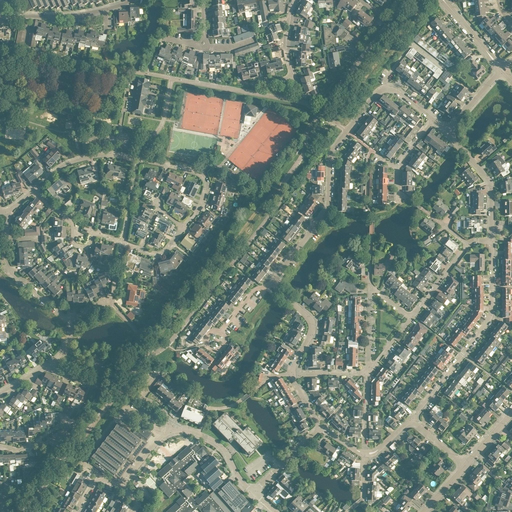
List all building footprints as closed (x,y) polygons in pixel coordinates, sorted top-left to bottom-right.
[(30,3),(31,6),(32,9),(37,6),(38,9),(39,9),(34,0),(28,0),(29,0),(30,3)] [(45,9),(40,0),(34,0),(39,9),(43,6),(45,9)] [(40,0),(45,9),(50,6),(51,9),(46,0),(40,0)] [(46,0),(51,9),(56,6),(57,9),(52,0),(46,0)] [(63,9),(58,0),(52,0),(57,9),(61,6),(62,9),(63,9)] [(65,8),(68,6),(67,4),(70,3),(68,0),(59,0),(58,0),(63,9),(66,9),(65,8)] [(181,5),(181,8),(186,8),(187,8),(187,5),(195,5),(194,0),(185,0),(186,1),(183,1),(183,5),(181,5)] [(243,0),(237,1),(239,13),(245,12),(243,0)] [(243,0),(245,12),(246,17),(252,15),(251,13),(249,1),(244,2),(243,0)] [(275,1),(269,1),(269,9),(276,9),(277,13),(284,12),(282,0),(277,0),(277,2),(275,2),(275,1)] [(302,0),(301,0),(300,2),(303,4),(301,7),(308,11),(312,5),(311,5),(313,1),(310,2),(309,0),(306,0),(305,2),(302,0)] [(342,6),(345,8),(350,1),(348,0),(341,0),(338,7),(341,9),(342,6)] [(350,1),(345,8),(351,12),(357,2),(354,0),(353,3),(350,1)] [(260,11),(261,15),(263,23),(269,21),(265,2),(259,2),(261,10),(260,11)] [(222,5),(210,7),(211,9),(213,9),(214,13),(210,13),(222,11),(221,5),(222,5)] [(127,8),(126,8),(127,12),(127,22),(128,22),(131,22),(131,19),(133,18),(134,19),(135,19),(135,21),(139,21),(138,6),(138,7),(134,7),(134,6),(130,7),(130,9),(127,9),(127,8)] [(301,7),(297,13),(307,19),(308,17),(309,17),(312,15),(310,12),(308,11),(301,7)] [(478,17),(479,21),(485,18),(485,16),(486,16),(485,13),(489,12),(489,10),(476,12),(477,17),(478,17)] [(119,12),(115,12),(116,24),(117,24),(119,24),(127,23),(127,22),(127,12),(125,12),(125,11),(118,11),(119,12)] [(187,14),(184,14),(184,20),(187,20),(195,20),(195,17),(196,17),(196,11),(187,11),(187,14)] [(222,11),(210,13),(211,15),(213,15),(214,19),(210,19),(225,17),(226,17),(225,11),(222,11)] [(361,11),(353,22),(358,26),(361,22),(367,16),(361,11)] [(367,16),(361,22),(367,27),(369,28),(373,23),(371,21),(374,18),(371,16),(369,18),(367,16)] [(225,17),(210,19),(211,21),(213,21),(214,25),(210,25),(224,23),(226,23),(225,17)] [(431,24),(429,26),(432,30),(442,21),(440,20),(439,21),(437,19),(436,19),(434,17),(430,21),(432,23),(431,24)] [(487,19),(485,18),(479,21),(481,24),(484,28),(494,19),(493,18),(490,20),(488,18),(487,19)] [(496,21),(494,19),(484,28),(488,32),(489,31),(489,30),(495,26),(494,26),(493,24),(496,21)] [(195,20),(187,20),(187,29),(196,29),(196,24),(195,24),(195,20)] [(444,23),(442,21),(432,30),(436,34),(444,27),(442,25),(444,23)] [(491,36),(492,34),(504,24),(502,22),(499,24),(499,26),(498,27),(496,24),(494,26),(495,26),(489,30),(489,31),(488,32),(491,36)] [(41,28),(37,28),(37,30),(36,33),(36,35),(35,36),(35,39),(35,40),(41,41),(42,36),(44,24),(41,23),(41,28)] [(224,23),(210,25),(211,28),(213,27),(214,31),(210,31),(210,32),(225,29),(224,23)] [(330,44),(336,43),(335,37),(338,37),(341,33),(345,37),(347,34),(348,34),(339,27),(341,25),(339,23),(337,25),(335,23),(331,23),(332,29),(328,29),(327,24),(323,24),(325,38),(326,38),(326,41),(325,42),(325,45),(330,45),(330,44)] [(271,30),(272,34),(276,33),(282,31),(280,24),(274,26),(274,25),(269,27),(270,29),(270,31),(271,30)] [(507,26),(504,24),(492,34),(493,35),(492,36),(491,37),(493,39),(494,39),(495,38),(496,38),(503,32),(501,30),(502,29),(503,30),(507,26)] [(0,38),(2,39),(2,41),(9,41),(9,33),(8,33),(8,31),(8,30),(8,27),(2,27),(2,29),(0,29),(0,38)] [(297,31),(296,35),(305,36),(306,29),(294,27),(294,31),(297,31)] [(438,35),(440,38),(449,30),(447,28),(446,29),(444,27),(436,34),(435,35),(436,37),(438,35)] [(53,43),(53,41),(55,28),(53,28),(52,32),(48,32),(47,38),(47,39),(50,40),(50,44),(52,45),(53,43)] [(225,29),(210,32),(211,34),(213,33),(214,37),(222,36),(222,37),(228,37),(227,32),(226,32),(225,29)] [(61,42),(67,43),(69,30),(67,30),(66,35),(62,34),(61,42)] [(67,43),(66,47),(72,48),(73,42),(74,36),(70,36),(71,31),(69,30),(67,43)] [(74,36),(73,42),(79,43),(81,31),(79,30),(79,31),(78,31),(77,32),(77,33),(78,34),(78,35),(74,34),(74,36)] [(85,46),(90,47),(93,31),(91,30),(90,35),(87,35),(84,46),(85,46)] [(440,38),(439,38),(442,42),(451,35),(449,33),(451,31),(449,30),(440,38)] [(83,31),(81,31),(79,43),(78,48),(80,48),(81,47),(84,48),(85,46),(84,46),(87,35),(86,35),(86,36),(83,36),(83,31)] [(96,31),(93,31),(90,47),(98,48),(99,47),(101,47),(102,42),(102,41),(98,40),(98,39),(98,40),(99,38),(98,38),(98,37),(95,36),(96,31)] [(496,38),(499,42),(509,34),(507,32),(504,35),(503,32),(496,38)] [(266,36),(268,40),(267,40),(268,41),(269,44),(273,42),(273,41),(278,39),(276,33),(272,34),(266,36)] [(503,46),(504,45),(509,40),(507,38),(510,35),(509,34),(499,42),(503,46)] [(296,35),(295,42),(306,44),(307,41),(308,42),(309,37),(305,36),(296,35)] [(453,37),(451,35),(442,42),(446,46),(448,45),(448,44),(448,45),(450,43),(456,38),(454,36),(453,37)] [(421,39),(417,36),(413,40),(418,44),(421,39)] [(456,38),(450,43),(453,47),(461,41),(460,39),(461,38),(458,36),(456,38)] [(418,44),(422,47),(426,42),(423,40),(424,39),(423,37),(421,39),(418,44)] [(462,42),(461,41),(453,47),(457,51),(463,46),(465,44),(463,41),(462,42)] [(426,42),(422,47),(426,51),(430,46),(426,42)] [(158,51),(155,56),(158,57),(157,59),(163,62),(164,60),(169,46),(167,45),(165,50),(162,48),(161,52),(158,51)] [(169,46),(164,60),(169,63),(170,61),(170,60),(174,51),(173,53),(170,51),(172,47),(169,46)] [(434,49),(430,46),(426,51),(431,54),(434,49)] [(463,46),(457,51),(460,55),(468,49),(467,47),(465,48),(463,46)] [(170,60),(170,61),(175,63),(176,60),(181,48),(179,48),(177,52),(174,51),(170,60)] [(182,63),(186,53),(185,55),(182,54),(183,49),(181,48),(176,60),(182,63)] [(408,52),(406,55),(411,60),(414,57),(417,52),(413,48),(412,50),(409,53),(408,52)] [(439,53),(434,49),(431,54),(435,57),(439,53)] [(464,60),(472,52),(470,50),(469,50),(468,49),(460,55),(464,60)] [(182,63),(181,64),(187,66),(188,63),(193,51),(191,50),(189,55),(186,53),(182,63)] [(193,67),(197,69),(198,62),(196,61),(197,58),(194,56),(195,52),(193,51),(188,63),(194,65),(193,67)] [(337,61),(336,53),(331,54),(328,55),(330,68),(340,66),(339,61),(337,61)] [(439,53),(435,57),(439,61),(443,56),(439,53)] [(209,69),(209,55),(203,55),(203,64),(201,64),(201,70),(206,70),(206,65),(208,65),(208,66),(209,66),(209,69)] [(236,68),(235,62),(233,62),(233,55),(227,55),(227,68),(227,64),(231,64),(231,68),(236,68)] [(426,59),(422,55),(418,60),(422,63),(426,59)] [(447,59),(443,56),(439,61),(443,64),(447,59)] [(276,63),(274,64),(276,72),(280,72),(280,71),(283,70),(281,58),(276,59),(276,63)] [(447,59),(443,64),(448,68),(452,63),(447,59)] [(269,61),(264,62),(265,67),(266,66),(267,73),(271,72),(271,73),(276,72),(274,64),(269,65),(269,61)] [(399,64),(400,64),(396,70),(398,72),(397,74),(399,75),(405,67),(407,65),(402,61),(399,64)] [(477,64),(474,61),(469,66),(473,71),(472,72),(478,79),(486,72),(480,65),(478,67),(476,65),(477,64)] [(252,67),(248,68),(250,79),(257,77),(256,71),(259,71),(259,68),(257,62),(251,64),(252,67)] [(242,74),(243,80),(250,79),(248,68),(244,68),(243,65),(237,67),(239,75),(242,74)] [(431,70),(435,73),(439,69),(434,65),(431,70)] [(409,71),(405,67),(399,75),(401,77),(403,79),(409,71)] [(409,71),(403,79),(405,80),(404,83),(406,84),(412,76),(415,72),(411,69),(409,71)] [(439,69),(435,73),(439,77),(443,72),(439,69)] [(446,70),(440,77),(445,81),(448,83),(448,84),(451,80),(450,79),(452,75),(446,70)] [(301,80),(303,86),(311,84),(310,80),(314,78),(311,71),(305,74),(307,78),(301,80)] [(409,86),(410,87),(417,79),(412,76),(406,84),(405,84),(408,86),(409,86)] [(137,86),(148,88),(149,87),(150,85),(149,84),(149,83),(148,83),(148,81),(139,79),(137,86)] [(414,91),(421,82),(417,79),(410,87),(412,88),(411,89),(414,91)] [(425,86),(421,82),(414,91),(416,93),(417,92),(419,94),(425,86)] [(422,93),(424,95),(431,87),(427,83),(425,86),(419,94),(421,95),(422,93)] [(313,95),(319,93),(316,86),(313,87),(311,84),(303,86),(306,93),(311,91),(313,95)] [(457,90),(465,96),(465,95),(466,96),(467,96),(469,94),(469,92),(468,92),(466,89),(465,90),(465,88),(464,88),(459,84),(457,86),(459,87),(457,90)] [(130,89),(131,89),(134,90),(133,95),(132,97),(133,98),(134,98),(135,98),(133,112),(141,114),(143,107),(143,106),(145,106),(146,97),(144,97),(146,88),(148,89),(148,88),(137,86),(137,87),(131,85),(131,89),(130,89)] [(432,88),(426,96),(430,100),(433,97),(432,97),(434,96),(436,98),(442,90),(438,88),(437,88),(435,91),(432,88)] [(450,92),(448,95),(455,100),(457,98),(458,98),(458,99),(461,101),(462,101),(463,101),(465,99),(465,98),(464,97),(465,96),(457,90),(454,93),(453,91),(451,93),(450,92)] [(448,102),(446,104),(453,110),(457,106),(454,104),(454,102),(455,100),(448,95),(446,97),(447,98),(446,100),(448,102)] [(383,106),(388,99),(384,96),(378,103),(383,106)] [(383,106),(387,109),(392,102),(388,99),(383,106)] [(391,113),(397,106),(392,102),(387,109),(391,113)] [(265,107),(262,106),(251,104),(250,107),(248,107),(247,115),(254,116),(255,112),(260,113),(265,107)] [(450,115),(453,110),(446,104),(443,107),(442,105),(440,107),(439,106),(437,109),(444,114),(445,112),(447,112),(447,113),(450,115)] [(391,113),(389,115),(394,118),(395,116),(398,113),(397,113),(401,109),(397,106),(391,113)] [(400,119),(407,110),(403,106),(401,109),(397,113),(398,113),(395,116),(396,116),(400,119)] [(404,122),(411,113),(407,110),(400,119),(404,122)] [(408,126),(410,123),(416,116),(411,113),(404,122),(408,126)] [(378,122),(371,116),(367,121),(374,126),(378,122)] [(415,127),(418,122),(420,120),(416,116),(410,123),(415,127)] [(374,126),(367,121),(364,125),(373,132),(376,128),(374,126)] [(418,122),(415,127),(413,129),(418,133),(423,126),(418,122)] [(373,132),(364,125),(360,129),(369,136),(373,132)] [(369,136),(360,129),(357,134),(364,139),(363,140),(365,142),(369,136)] [(425,140),(429,143),(435,136),(433,135),(435,131),(433,129),(430,133),(425,140)] [(435,136),(429,143),(433,147),(439,140),(442,136),(439,134),(436,138),(435,136)] [(393,141),(400,147),(404,142),(397,137),(393,141)] [(400,147),(393,141),(390,139),(387,143),(390,146),(397,151),(400,147)] [(439,140),(433,147),(438,150),(436,152),(443,143),(439,140)] [(48,142),(46,144),(54,149),(55,146),(57,144),(52,141),(48,142)] [(357,151),(361,147),(353,141),(350,146),(357,151)] [(436,152),(440,155),(444,151),(446,152),(450,148),(443,143),(436,152)] [(487,143),(478,150),(483,156),(487,153),(488,155),(496,149),(493,145),(490,147),(487,143)] [(359,153),(357,151),(350,146),(348,148),(350,149),(348,152),(355,158),(359,153)] [(393,155),(397,151),(390,146),(387,150),(393,155)] [(50,148),(46,153),(48,155),(55,161),(60,156),(58,154),(53,149),(50,148)] [(384,148),(380,153),(382,155),(383,154),(390,160),(393,155),(387,150),(384,148)] [(39,156),(33,149),(30,151),(36,158),(39,156)] [(428,158),(419,151),(416,155),(423,161),(425,163),(428,158)] [(355,158),(348,152),(344,157),(346,158),(344,162),(350,164),(351,162),(355,158)] [(46,153),(40,158),(50,167),(51,166),(52,165),(55,161),(48,155),(46,153)] [(423,161),(416,155),(414,154),(411,156),(412,157),(411,159),(412,160),(413,160),(420,165),(423,161)] [(494,163),(490,165),(493,171),(505,164),(506,163),(501,158),(500,158),(499,156),(498,155),(492,159),(494,163)] [(34,162),(28,167),(31,171),(37,178),(43,173),(39,169),(42,166),(36,159),(33,162),(34,162)] [(413,160),(412,160),(409,164),(416,170),(418,168),(421,170),(424,172),(426,170),(423,168),(419,166),(420,165),(413,160)] [(341,166),(341,172),(350,172),(352,172),(352,167),(350,166),(349,166),(350,164),(344,162),(343,166),(341,166)] [(508,169),(505,164),(493,171),(497,176),(501,174),(503,177),(510,173),(508,170),(508,169)] [(108,168),(106,178),(110,179),(110,176),(113,176),(124,178),(125,169),(120,168),(120,167),(108,165),(108,168)] [(325,177),(325,172),(325,166),(318,166),(317,181),(310,181),(317,187),(318,182),(324,182),(324,177),(325,177)] [(411,171),(406,167),(403,170),(403,173),(402,173),(402,179),(412,180),(412,173),(411,173),(411,171)] [(82,170),(77,172),(81,184),(88,182),(88,181),(91,181),(91,182),(98,180),(96,172),(92,173),(91,169),(82,171),(82,170)] [(146,174),(144,177),(144,178),(149,180),(152,182),(152,181),(154,178),(155,176),(157,172),(150,169),(147,174),(146,174)] [(466,180),(473,174),(468,169),(460,175),(463,178),(464,177),(466,180)] [(164,179),(167,172),(163,170),(160,176),(158,179),(161,181),(162,178),(164,179)] [(21,172),(18,174),(23,182),(27,179),(31,183),(37,178),(31,171),(25,176),(21,172)] [(175,193),(178,194),(180,191),(181,188),(178,187),(182,179),(170,173),(166,182),(173,185),(171,188),(177,190),(175,193)] [(478,180),(473,174),(466,180),(469,183),(468,184),(470,186),(468,188),(469,192),(471,191),(473,190),(475,190),(474,186),(473,184),(478,180)] [(53,198),(54,197),(55,196),(57,195),(57,194),(56,193),(56,194),(55,193),(61,188),(65,193),(67,191),(68,192),(69,190),(70,189),(61,177),(46,190),(53,198)] [(412,186),(412,180),(402,179),(402,186),(406,186),(406,191),(411,191),(411,186),(412,186)] [(159,185),(152,181),(152,182),(149,180),(148,184),(146,183),(143,189),(145,190),(141,197),(151,201),(152,197),(147,195),(149,192),(154,194),(156,190),(155,190),(156,188),(158,189),(159,185)] [(511,182),(511,180),(504,181),(504,183),(500,183),(500,189),(501,189),(502,194),(511,193),(510,185),(511,184),(511,182)] [(19,183),(10,186),(13,194),(18,192),(19,192),(21,191),(19,183)] [(180,191),(178,194),(184,197),(185,197),(186,194),(193,198),(195,195),(194,194),(195,192),(196,192),(199,186),(191,183),(188,190),(182,187),(181,188),(180,191)] [(213,195),(223,198),(225,198),(227,192),(226,192),(227,186),(217,183),(214,192),(218,193),(217,196),(213,195)] [(2,189),(1,190),(2,193),(3,192),(3,194),(3,196),(4,196),(4,197),(13,195),(13,194),(10,186),(10,184),(4,185),(5,187),(2,188),(2,189)] [(323,195),(324,187),(317,187),(312,186),(312,194),(310,194),(310,195),(317,201),(319,197),(318,197),(318,195),(323,195)] [(470,198),(469,200),(469,203),(473,202),(474,202),(483,202),(483,195),(480,195),(480,191),(473,191),(473,190),(471,191),(471,198),(470,198)] [(171,205),(175,207),(178,202),(180,197),(171,193),(167,201),(172,204),(171,205)] [(212,201),(211,205),(213,206),(212,209),(221,212),(221,214),(225,216),(227,209),(223,208),(223,206),(222,206),(221,205),(223,198),(213,195),(214,196),(213,201),(212,201)] [(314,204),(317,201),(310,195),(307,198),(310,201),(306,206),(314,212),(319,207),(314,204)] [(187,202),(189,199),(185,197),(184,197),(181,203),(178,202),(175,207),(174,209),(184,214),(187,207),(190,208),(192,204),(187,202)] [(31,203),(39,210),(43,205),(36,199),(32,204),(31,203)] [(66,203),(64,205),(68,209),(70,211),(73,204),(70,200),(66,203)] [(80,205),(78,212),(84,214),(83,216),(88,218),(90,213),(92,214),(91,215),(95,216),(96,210),(93,209),(95,205),(82,200),(80,205)] [(439,214),(442,217),(448,209),(438,201),(433,208),(439,213),(439,214)] [(26,203),(24,206),(34,214),(36,215),(38,213),(36,211),(38,209),(39,210),(31,203),(29,202),(27,204),(26,203)] [(471,215),(479,215),(479,210),(483,210),(483,202),(474,202),(473,202),(469,203),(469,207),(470,208),(471,208),(471,215)] [(143,208),(137,219),(146,224),(146,223),(149,218),(155,221),(158,214),(157,214),(154,213),(153,214),(151,213),(152,212),(147,210),(149,206),(144,203),(142,207),(143,208)] [(23,208),(20,210),(30,218),(34,214),(24,206),(25,206),(23,208)] [(296,212),(297,213),(303,218),(306,215),(310,218),(314,212),(306,206),(302,211),(299,209),(296,212)] [(450,213),(454,215),(459,209),(455,206),(450,213)] [(19,217),(27,224),(31,219),(20,210),(20,211),(22,212),(20,214),(20,213),(17,216),(19,217)] [(201,218),(198,222),(199,223),(199,222),(206,228),(207,228),(210,224),(209,224),(211,221),(212,222),(215,224),(218,220),(216,218),(217,216),(209,211),(207,214),(206,213),(203,216),(204,217),(202,219),(201,218)] [(118,214),(104,212),(101,223),(110,224),(109,227),(108,229),(113,230),(115,230),(116,228),(117,225),(116,225),(116,223),(114,222),(114,220),(114,219),(117,219),(118,214)] [(298,217),(296,219),(301,224),(303,221),(306,223),(308,221),(303,218),(297,213),(295,215),(298,217)] [(166,227),(164,232),(168,234),(170,230),(172,231),(174,226),(170,224),(170,223),(166,221),(164,221),(165,219),(160,216),(161,215),(158,214),(155,221),(166,227)] [(27,224),(19,217),(17,216),(15,219),(16,221),(15,222),(22,228),(26,223),(27,224)] [(155,228),(146,223),(146,224),(137,219),(133,217),(132,221),(140,225),(135,235),(144,239),(148,231),(152,233),(155,228)] [(58,219),(52,218),(52,221),(54,222),(53,227),(62,228),(62,227),(62,222),(58,222),(58,219)] [(477,220),(477,219),(472,218),(472,220),(467,220),(467,228),(472,228),(472,234),(475,234),(476,234),(476,233),(477,233),(477,232),(482,232),(482,227),(480,227),(480,224),(483,224),(483,220),(477,220)] [(299,226),(301,224),(296,219),(294,222),(292,220),(290,222),(290,223),(300,231),(302,228),(299,226)] [(426,219),(421,225),(427,230),(426,231),(431,235),(434,231),(432,230),(436,225),(432,222),(431,223),(426,219)] [(189,232),(189,233),(201,242),(199,240),(204,235),(206,236),(210,231),(199,222),(199,223),(197,226),(196,228),(194,226),(191,230),(189,232)] [(299,232),(300,231),(290,223),(287,226),(288,226),(287,227),(297,235),(298,235),(299,233),(299,232)] [(287,226),(285,225),(284,227),(285,228),(282,231),(293,239),(295,238),(297,236),(297,235),(287,227),(288,226),(287,226)] [(150,242),(154,244),(154,245),(154,246),(159,248),(160,244),(161,245),(163,241),(164,242),(166,237),(163,236),(165,233),(168,234),(164,232),(157,229),(155,232),(159,234),(157,240),(152,238),(150,242)] [(281,239),(282,238),(288,243),(290,240),(291,241),(293,239),(282,231),(278,237),(281,239)] [(63,239),(65,239),(65,233),(57,233),(54,232),(55,241),(57,241),(63,240),(63,239)] [(180,243),(181,244),(192,253),(196,248),(194,247),(196,244),(197,243),(199,244),(201,242),(189,233),(189,232),(187,235),(188,236),(186,239),(185,238),(180,243)] [(449,238),(444,244),(443,245),(445,247),(453,253),(459,246),(449,238)] [(57,241),(57,244),(57,246),(51,250),(52,252),(54,251),(56,253),(54,254),(68,246),(63,248),(62,246),(65,245),(63,242),(63,240),(57,241)] [(282,250),(285,246),(278,240),(275,245),(282,250)] [(17,252),(16,252),(17,255),(32,254),(27,254),(27,251),(32,250),(31,248),(28,248),(26,248),(22,249),(22,243),(17,243),(18,249),(19,249),(19,252),(17,252)] [(90,255),(91,258),(93,259),(94,257),(99,258),(101,249),(98,248),(99,246),(96,245),(95,248),(94,253),(91,252),(90,255)] [(282,250),(275,245),(271,249),(278,255),(282,250)] [(69,248),(68,246),(54,254),(56,256),(59,255),(60,257),(72,249),(68,252),(67,250),(69,248)] [(453,253),(445,247),(437,256),(443,261),(445,258),(448,260),(453,253)] [(72,249),(60,257),(61,260),(64,258),(65,260),(67,259),(70,264),(73,259),(72,256),(73,256),(71,253),(74,252),(72,249)] [(265,250),(264,251),(266,253),(267,254),(275,259),(275,258),(278,255),(271,249),(270,251),(266,249),(265,250)] [(173,253),(168,259),(175,269),(178,266),(177,265),(179,262),(180,263),(181,261),(182,260),(185,262),(187,259),(177,251),(178,252),(176,255),(173,253)] [(139,269),(141,258),(140,259),(135,257),(136,256),(129,253),(126,261),(127,261),(125,268),(138,273),(139,269)] [(389,254),(385,263),(390,265),(394,256),(393,256),(394,255),(390,253),(389,255),(389,254)] [(73,259),(70,264),(75,265),(74,268),(77,268),(78,266),(80,266),(79,270),(83,255),(82,258),(80,257),(81,254),(78,254),(76,259),(73,259)] [(271,264),(275,259),(267,254),(264,258),(271,264)] [(358,275),(365,275),(365,268),(361,265),(363,263),(351,254),(347,260),(345,258),(341,263),(348,269),(352,264),(357,267),(356,268),(358,270),(358,275)] [(86,256),(83,255),(79,270),(82,271),(83,267),(88,269),(91,262),(87,261),(88,259),(85,258),(86,256)] [(475,256),(471,256),(471,262),(471,267),(476,267),(476,271),(484,271),(484,255),(476,255),(475,256)] [(443,261),(437,256),(435,259),(436,259),(429,268),(435,272),(437,274),(436,273),(441,267),(442,268),(440,266),(441,263),(442,264),(443,264),(441,263),(443,261)] [(153,267),(152,267),(153,263),(147,261),(147,260),(141,258),(139,269),(138,273),(139,269),(144,270),(142,275),(146,276),(147,274),(151,276),(152,273),(151,273),(153,267)] [(269,266),(271,264),(264,258),(260,263),(269,270),(271,268),(269,266)] [(17,261),(19,260),(20,263),(17,264),(17,263),(17,266),(22,266),(22,269),(28,268),(28,265),(29,265),(30,265),(31,264),(32,264),(32,263),(32,262),(32,259),(17,260),(17,261)] [(168,259),(163,261),(157,262),(161,277),(164,276),(165,276),(165,275),(169,274),(169,271),(175,269),(168,259)] [(262,264),(259,269),(266,274),(269,270),(262,264)] [(381,266),(375,266),(375,275),(382,275),(382,270),(385,270),(385,265),(381,265),(381,266)] [(34,268),(26,275),(28,277),(30,276),(32,278),(40,271),(43,268),(42,266),(36,271),(34,268)] [(253,269),(251,271),(255,273),(262,279),(266,274),(259,269),(256,267),(255,266),(253,269)] [(421,273),(420,274),(429,280),(431,282),(433,279),(431,278),(433,275),(433,274),(435,272),(429,268),(429,267),(427,269),(425,268),(421,273)] [(419,276),(416,279),(425,286),(427,287),(428,285),(427,284),(429,280),(420,274),(421,273),(415,269),(413,272),(419,276)] [(40,271),(32,278),(34,280),(36,278),(38,280),(36,282),(43,275),(47,272),(45,270),(42,273),(40,271)] [(108,271),(97,276),(103,287),(105,286),(104,284),(107,283),(105,280),(111,278),(108,271)] [(43,275),(36,282),(38,284),(40,282),(41,284),(40,286),(49,278),(53,274),(52,273),(49,275),(49,274),(46,277),(43,275)] [(255,273),(251,278),(259,283),(262,279),(255,273)] [(389,289),(391,288),(397,279),(389,273),(387,276),(387,277),(386,279),(388,280),(385,283),(389,286),(387,288),(389,289)] [(49,278),(40,286),(42,288),(43,287),(45,289),(58,277),(57,275),(51,280),(49,278)] [(93,279),(93,281),(99,292),(101,291),(100,289),(103,287),(97,276),(95,277),(95,278),(93,279)] [(252,285),(254,283),(245,276),(242,281),(249,287),(251,284),(252,285)] [(58,277),(45,289),(47,287),(49,289),(47,291),(49,293),(57,286),(55,284),(60,279),(58,277)] [(350,294),(357,294),(357,293),(356,293),(357,288),(359,288),(359,286),(359,284),(357,284),(357,283),(352,282),(348,279),(347,280),(343,277),(340,281),(334,289),(341,294),(344,289),(350,293),(350,294)] [(445,287),(443,289),(449,294),(450,295),(453,291),(452,291),(458,283),(451,277),(449,280),(450,281),(446,286),(445,286),(445,287)] [(511,280),(511,277),(502,277),(502,283),(503,283),(503,286),(511,286),(511,280)] [(403,284),(397,279),(391,288),(394,290),(392,293),(394,295),(395,294),(401,286),(403,284)] [(416,279),(412,285),(413,286),(422,293),(424,291),(422,289),(425,286),(416,279)] [(93,281),(88,283),(95,297),(97,296),(96,293),(99,292),(93,281)] [(249,287),(242,281),(238,286),(245,291),(249,287)] [(57,286),(49,293),(51,291),(53,293),(51,295),(53,297),(56,294),(58,296),(63,292),(59,288),(62,285),(60,283),(57,286)] [(88,288),(85,290),(85,291),(87,295),(90,301),(93,300),(92,298),(95,297),(88,283),(86,284),(88,288)] [(137,286),(128,284),(126,294),(129,295),(128,301),(126,301),(126,305),(137,307),(138,303),(140,304),(141,299),(144,299),(145,292),(140,291),(139,296),(137,296),(137,294),(136,294),(137,286)] [(398,301),(400,299),(406,291),(403,288),(404,286),(404,285),(403,284),(401,286),(395,294),(394,295),(397,297),(396,299),(398,301)] [(241,296),(245,291),(238,286),(234,290),(241,296)] [(78,290),(78,295),(79,305),(79,303),(81,303),(81,305),(84,305),(84,301),(90,300),(90,301),(87,295),(85,291),(80,292),(80,290),(78,290)] [(241,296),(234,290),(231,295),(238,300),(241,296)] [(405,303),(412,295),(406,291),(400,299),(403,301),(401,303),(404,305),(405,303)] [(446,297),(440,292),(436,298),(444,304),(447,300),(451,302),(451,301),(454,303),(456,300),(450,295),(449,294),(446,297)] [(309,294),(304,301),(309,305),(311,303),(315,306),(319,300),(321,299),(314,294),(312,296),(309,294)] [(238,300),(231,295),(227,299),(230,301),(228,303),(227,304),(227,305),(231,308),(232,308),(232,307),(233,307),(238,300)] [(417,299),(412,295),(405,303),(408,306),(407,308),(409,309),(415,302),(417,299)] [(348,296),(348,301),(352,301),(352,306),(360,306),(361,297),(350,296),(348,296)] [(320,312),(322,309),(326,312),(327,310),(332,304),(325,300),(323,303),(319,300),(315,306),(313,307),(320,312)] [(442,306),(435,300),(429,307),(434,310),(431,314),(437,318),(439,320),(442,316),(437,312),(442,306)] [(223,301),(219,306),(226,311),(228,309),(230,310),(232,308),(231,308),(227,305),(227,304),(223,301)] [(475,312),(481,317),(483,311),(483,305),(475,305),(475,312)] [(223,316),(226,311),(219,306),(216,310),(223,316)] [(212,315),(219,320),(223,316),(216,310),(212,315)] [(437,318),(431,314),(428,311),(420,321),(424,324),(429,328),(433,324),(437,318)] [(474,311),(470,316),(477,321),(481,317),(475,312),(474,311)] [(126,315),(130,320),(135,316),(130,312),(126,315)] [(511,312),(502,312),(502,318),(506,318),(506,319),(506,322),(511,325),(511,312)] [(216,325),(219,320),(212,315),(209,319),(216,325)] [(205,319),(203,322),(210,328),(212,325),(214,327),(216,325),(209,319),(204,316),(203,318),(205,319)] [(477,321),(470,316),(467,321),(474,326),(477,321)] [(324,317),(323,326),(332,328),(333,322),(335,322),(335,319),(332,318),(324,317)] [(296,318),(292,326),(295,328),(301,331),(304,326),(303,326),(301,325),(303,322),(299,320),(296,318)] [(474,326),(467,321),(465,319),(461,324),(470,330),(474,326)] [(197,325),(207,332),(210,328),(203,322),(201,320),(199,322),(202,324),(200,327),(197,325)] [(497,326),(504,332),(508,327),(501,321),(497,326)] [(416,327),(411,334),(419,340),(421,337),(420,336),(426,329),(418,323),(415,327),(416,327)] [(470,330),(461,324),(461,323),(458,327),(458,328),(467,335),(469,332),(470,333),(471,331),(470,330)] [(206,334),(207,332),(197,325),(196,326),(198,328),(196,331),(191,327),(203,337),(206,334)] [(323,326),(321,335),(323,336),(327,336),(330,337),(331,334),(332,328),(323,326)] [(494,330),(501,336),(504,332),(497,326),(494,330)] [(194,342),(197,344),(199,341),(199,342),(203,337),(191,327),(189,329),(195,333),(192,336),(188,341),(192,344),(194,342)] [(299,334),(301,331),(294,327),(295,328),(290,335),(298,341),(301,336),(299,334)] [(467,335),(458,328),(455,333),(461,338),(463,335),(465,337),(467,335)] [(501,336),(494,330),(490,335),(497,341),(498,340),(501,336)] [(407,338),(403,343),(409,348),(407,349),(410,351),(411,350),(412,350),(415,346),(419,341),(419,340),(411,334),(410,333),(407,337),(407,338)] [(458,342),(461,338),(455,333),(451,337),(458,342)] [(295,346),(298,341),(290,335),(288,338),(285,343),(291,347),(292,344),(295,346)] [(449,335),(445,340),(454,347),(458,342),(451,337),(449,335)] [(491,338),(489,341),(496,346),(498,348),(502,344),(498,340),(497,341),(490,335),(489,337),(491,338)] [(320,345),(320,348),(323,348),(324,345),(324,342),(332,343),(333,337),(330,337),(327,336),(323,336),(323,339),(321,339),(320,345)] [(339,343),(339,345),(348,345),(358,345),(358,342),(361,342),(361,336),(352,336),(352,339),(349,340),(348,342),(344,343),(339,343)] [(42,343),(39,340),(33,345),(40,352),(43,349),(44,351),(47,348),(48,350),(50,347),(44,341),(42,343)] [(496,346),(489,341),(485,345),(492,351),(496,346)] [(451,355),(454,351),(445,343),(441,348),(444,350),(451,355)] [(280,346),(277,351),(280,353),(287,358),(289,355),(291,356),(294,351),(283,344),(281,347),(280,346)] [(36,355),(40,352),(33,345),(27,351),(29,353),(26,356),(31,363),(33,361),(34,362),(36,360),(35,359),(38,357),(36,355)] [(358,348),(358,345),(348,345),(347,348),(346,348),(346,353),(346,354),(358,355),(358,348)] [(492,351),(485,345),(482,350),(488,355),(492,351)] [(227,351),(233,356),(235,358),(239,354),(237,352),(239,350),(235,346),(233,348),(230,346),(227,351)] [(311,350),(311,356),(319,355),(319,352),(321,352),(321,348),(313,346),(313,350),(311,350)] [(395,354),(393,356),(402,363),(404,360),(403,359),(405,357),(406,358),(407,359),(412,353),(410,351),(407,349),(406,351),(401,347),(396,352),(395,351),(394,353),(395,354)] [(190,350),(186,351),(188,353),(190,355),(188,358),(196,364),(198,361),(200,359),(205,352),(201,349),(199,351),(196,349),(195,349),(190,350)] [(440,355),(449,361),(449,360),(450,360),(452,357),(451,355),(444,350),(440,355)] [(488,355),(482,350),(478,354),(485,360),(488,355)] [(233,356),(227,351),(223,355),(230,361),(229,361),(230,362),(231,361),(232,362),(235,358),(233,356)] [(205,352),(200,359),(204,363),(210,356),(205,352)] [(280,353),(277,358),(284,362),(287,358),(280,353)] [(437,359),(445,365),(446,364),(446,365),(449,361),(440,355),(438,353),(435,357),(437,359)] [(485,360),(478,354),(474,359),(481,364),(485,360)] [(20,356),(13,360),(17,368),(21,366),(22,368),(25,366),(26,368),(29,366),(23,355),(20,357),(20,356)] [(228,367),(232,362),(231,361),(230,362),(229,361),(230,361),(223,355),(219,360),(226,365),(228,367)] [(204,363),(202,365),(207,368),(209,366),(214,360),(210,356),(204,363)] [(390,360),(386,366),(391,369),(390,371),(393,374),(394,372),(394,371),(399,365),(400,366),(402,363),(393,356),(391,359),(390,358),(389,359),(390,360)] [(13,370),(17,368),(13,360),(11,361),(10,358),(6,360),(6,361),(5,361),(5,362),(5,363),(6,364),(9,369),(6,371),(9,376),(9,377),(12,375),(11,374),(14,372),(13,370)] [(277,358),(274,363),(281,367),(284,362),(277,358)] [(433,360),(431,362),(442,371),(445,366),(445,365),(437,359),(435,362),(433,360)] [(226,365),(219,360),(217,362),(215,361),(210,368),(212,370),(215,372),(219,371),(221,373),(224,372),(227,370),(224,368),(226,365)] [(317,361),(305,362),(306,368),(312,368),(312,370),(313,370),(320,370),(320,364),(317,364),(317,361)] [(358,367),(358,361),(349,361),(349,364),(347,364),(347,369),(350,369),(352,369),(352,367),(358,367)] [(477,368),(475,366),(468,361),(464,365),(466,367),(473,372),(477,368)] [(262,368),(260,372),(265,373),(265,374),(268,375),(270,372),(271,372),(270,372),(270,371),(274,373),(275,370),(278,372),(281,367),(274,363),(271,367),(267,365),(265,369),(262,368)] [(435,376),(439,371),(431,365),(428,370),(435,376)] [(379,372),(386,378),(388,375),(390,377),(392,374),(390,373),(383,367),(379,372)] [(475,374),(473,372),(466,367),(463,372),(470,377),(472,379),(475,374)] [(424,375),(431,380),(435,376),(428,370),(424,375)] [(388,379),(386,378),(379,372),(375,377),(381,382),(383,384),(384,384),(388,379)] [(470,377),(463,372),(459,376),(465,381),(466,381),(470,377)] [(40,379),(38,384),(40,385),(42,382),(48,384),(52,376),(46,374),(45,376),(42,375),(40,379)] [(457,374),(455,377),(456,378),(455,380),(462,385),(464,387),(467,382),(466,381),(465,381),(459,376),(457,374)] [(428,385),(431,380),(424,375),(421,379),(428,385)] [(52,390),(57,379),(56,380),(51,377),(52,376),(48,384),(46,388),(51,391),(52,390)] [(371,384),(371,390),(380,390),(380,386),(381,386),(383,384),(381,382),(375,377),(372,382),(371,384)] [(511,381),(507,377),(503,382),(511,389),(511,381)] [(282,378),(275,383),(273,380),(270,382),(273,387),(271,389),(272,391),(274,390),(277,389),(276,388),(285,383),(282,378)] [(350,389),(356,383),(351,379),(350,380),(347,378),(343,383),(350,389)] [(57,379),(52,390),(55,391),(54,392),(57,394),(62,384),(60,383),(61,381),(57,379)] [(328,385),(329,388),(338,388),(338,383),(338,379),(328,379),(328,385)] [(417,383),(424,389),(428,385),(421,379),(417,383)] [(458,390),(462,385),(455,380),(451,384),(458,390)] [(279,393),(288,388),(285,383),(276,388),(277,389),(274,390),(277,395),(280,394),(279,393)] [(350,389),(348,391),(352,395),(354,393),(358,389),(358,390),(360,387),(356,383),(350,389)] [(421,393),(424,389),(417,383),(414,388),(421,393)] [(72,386),(68,384),(62,395),(65,397),(66,395),(69,397),(73,388),(71,388),(72,386)] [(451,384),(448,389),(455,394),(457,396),(459,393),(457,391),(458,390),(451,384)] [(317,385),(308,385),(308,391),(309,391),(310,394),(312,394),(314,396),(317,395),(319,394),(317,391),(317,385)] [(502,389),(499,392),(506,398),(510,393),(501,385),(499,387),(502,389)] [(160,397),(166,390),(161,386),(159,388),(158,390),(156,393),(160,397)] [(408,391),(415,397),(417,394),(419,395),(421,393),(414,388),(412,386),(408,391)] [(73,388),(69,397),(74,399),(73,402),(80,388),(76,387),(74,389),(73,388)] [(80,388),(73,402),(79,405),(80,403),(82,404),(86,397),(83,395),(85,393),(83,392),(83,390),(80,388)] [(282,398),(291,393),(288,388),(279,393),(280,394),(277,395),(280,400),(282,398)] [(354,393),(352,395),(354,398),(353,399),(357,404),(363,398),(363,394),(358,390),(358,389),(354,393)] [(445,394),(443,396),(446,398),(448,396),(451,399),(455,394),(448,389),(444,393),(445,394)] [(19,393),(28,400),(30,401),(34,396),(33,396),(31,395),(30,394),(24,390),(23,392),(20,391),(19,393)] [(165,400),(170,393),(166,390),(160,397),(165,400)] [(415,397),(408,391),(405,395),(412,401),(415,397)] [(502,402),(506,398),(499,392),(495,396),(495,397),(496,397),(502,402)] [(13,397),(22,403),(24,400),(26,402),(28,400),(19,393),(17,396),(15,394),(13,397)] [(173,399),(174,399),(175,397),(170,393),(165,400),(167,402),(166,404),(168,406),(173,399)] [(281,402),(280,403),(281,406),(283,405),(284,404),(285,403),(294,398),(291,393),(282,398),(280,400),(281,402)] [(319,394),(317,395),(314,396),(316,401),(315,403),(319,407),(319,406),(325,401),(321,396),(319,394)] [(401,400),(408,406),(412,401),(405,395),(401,400)] [(490,400),(492,402),(499,407),(503,403),(502,402),(496,397),(495,397),(495,396),(494,395),(490,400)] [(371,396),(371,402),(372,402),(372,406),(374,406),(375,407),(376,408),(377,407),(378,407),(378,406),(378,403),(380,403),(380,396),(371,396)] [(19,408),(22,403),(13,397),(11,399),(9,398),(6,403),(15,409),(17,407),(19,408)] [(285,403),(284,404),(283,405),(285,407),(286,408),(287,407),(290,411),(296,407),(297,406),(296,404),(297,403),(294,398),(285,403)] [(172,409),(178,402),(174,399),(173,399),(168,406),(172,409)] [(325,401),(319,406),(322,408),(319,411),(324,415),(330,408),(326,404),(327,403),(325,401)] [(396,410),(402,416),(406,412),(404,410),(407,408),(401,403),(399,401),(397,403),(397,404),(393,407),(396,410)] [(177,413),(183,406),(178,402),(172,409),(177,413)] [(488,406),(495,412),(499,407),(492,402),(488,406)] [(0,405),(0,409),(4,412),(6,413),(8,414),(10,411),(15,414),(17,410),(15,409),(6,403),(4,405),(2,403),(1,406),(0,405)] [(334,411),(335,412),(337,414),(342,409),(343,407),(340,405),(334,411)] [(188,421),(190,421),(200,425),(205,413),(186,406),(181,418),(188,421)] [(296,407),(290,411),(293,416),(295,415),(297,417),(303,413),(300,408),(297,410),(296,407)] [(351,418),(351,419),(354,419),(362,420),(362,417),(362,415),(363,408),(363,407),(353,407),(353,417),(354,417),(354,418),(351,418)] [(330,408),(324,415),(328,419),(334,413),(330,408)] [(431,411),(427,416),(430,419),(429,421),(430,422),(429,422),(432,425),(433,424),(434,425),(435,424),(435,423),(440,418),(441,417),(442,418),(443,416),(442,416),(443,415),(438,410),(438,411),(434,408),(431,410),(431,411)] [(486,408),(481,414),(489,421),(491,419),(489,417),(492,414),(486,408)] [(342,417),(340,419),(338,416),(344,411),(342,409),(337,414),(332,419),(330,420),(332,422),(332,423),(336,427),(342,421),(344,419),(342,417)] [(389,416),(392,418),(396,423),(402,416),(396,410),(389,416)] [(225,412),(212,425),(231,443),(234,440),(250,456),(262,443),(247,427),(243,431),(225,412)] [(51,414),(45,414),(45,417),(46,425),(52,425),(51,422),(54,422),(54,419),(54,416),(54,413),(51,414)] [(297,422),(293,424),(296,428),(299,426),(299,427),(305,423),(303,420),(305,419),(306,418),(303,413),(297,417),(294,418),(297,422)] [(369,420),(369,422),(374,422),(378,422),(378,419),(378,416),(378,413),(369,413),(369,416),(369,420)] [(465,422),(468,418),(467,417),(462,413),(459,417),(465,422)] [(487,424),(489,421),(481,414),(476,420),(482,425),(485,422),(487,424)] [(440,418),(435,423),(435,424),(439,427),(437,428),(442,433),(449,425),(446,423),(449,420),(445,417),(443,419),(442,418),(441,417),(440,418)] [(387,422),(384,424),(388,427),(390,425),(393,429),(398,425),(396,423),(392,418),(387,422)] [(344,434),(345,432),(347,428),(347,427),(345,425),(346,425),(342,421),(336,427),(340,431),(341,430),(344,434)] [(34,436),(33,422),(33,425),(31,425),(31,428),(28,428),(28,425),(24,426),(25,434),(28,434),(28,438),(31,438),(31,436),(34,436)] [(94,462),(92,464),(104,473),(106,471),(116,478),(117,477),(119,479),(126,471),(125,470),(130,464),(131,465),(134,461),(133,460),(139,452),(140,453),(147,443),(146,442),(140,438),(139,439),(132,434),(118,423),(117,425),(114,423),(106,433),(107,434),(98,445),(97,445),(89,455),(92,457),(90,459),(94,462)] [(296,428),(301,436),(307,432),(306,429),(308,428),(305,423),(299,427),(299,426),(296,428)] [(146,442),(151,435),(152,434),(151,433),(140,424),(139,426),(135,431),(133,434),(132,434),(139,439),(140,438),(146,442)] [(471,438),(476,431),(470,425),(459,438),(466,444),(471,438)] [(349,437),(355,437),(355,428),(350,428),(350,426),(348,426),(347,427),(347,428),(345,432),(346,434),(349,434),(349,437)] [(406,440),(405,441),(410,445),(409,446),(409,450),(412,453),(420,443),(421,441),(417,437),(415,439),(410,435),(406,440)] [(498,445),(493,451),(499,456),(502,453),(502,454),(506,449),(507,450),(510,448),(509,448),(511,445),(506,441),(504,443),(500,447),(498,445)] [(318,443),(315,448),(319,451),(320,450),(322,451),(321,452),(327,456),(328,455),(331,457),(332,456),(335,459),(342,449),(338,446),(336,449),(327,444),(325,447),(318,443)] [(412,453),(411,454),(414,456),(416,454),(417,455),(420,454),(423,456),(430,449),(425,444),(423,446),(420,443),(412,453)] [(159,487),(169,498),(176,491),(178,493),(184,488),(182,487),(185,484),(183,482),(200,467),(198,465),(208,457),(211,455),(210,454),(210,455),(210,454),(209,454),(207,451),(203,447),(203,446),(200,449),(197,445),(193,449),(194,450),(193,451),(188,446),(188,447),(178,456),(177,456),(178,456),(169,464),(168,464),(169,464),(158,473),(158,474),(158,473),(165,482),(159,487)] [(342,453),(337,461),(340,462),(345,465),(346,464),(347,463),(352,455),(347,452),(345,450),(344,450),(344,451),(342,453)] [(499,456),(493,451),(488,456),(490,458),(487,463),(492,467),(495,465),(493,464),(495,462),(496,462),(497,462),(497,461),(497,460),(497,459),(499,456)] [(402,460),(395,453),(393,455),(391,453),(387,457),(395,465),(396,464),(398,462),(399,461),(400,462),(402,460)] [(27,455),(21,455),(22,467),(24,467),(24,463),(27,463),(37,462),(37,456),(33,456),(33,457),(27,457),(27,455)] [(352,455),(347,463),(351,466),(352,465),(353,466),(360,466),(360,463),(355,463),(354,462),(357,458),(352,455)] [(203,470),(196,476),(200,480),(199,481),(202,484),(203,483),(207,488),(209,486),(214,491),(222,484),(223,483),(219,477),(222,474),(216,467),(219,463),(213,456),(210,459),(208,457),(198,465),(200,467),(201,465),(202,466),(201,468),(203,470)] [(384,463),(382,465),(387,470),(389,472),(392,470),(391,469),(395,465),(387,457),(383,461),(384,463)] [(444,464),(438,459),(432,466),(434,468),(431,471),(438,477),(441,473),(442,473),(444,471),(440,467),(444,464)] [(387,474),(389,472),(387,470),(382,465),(380,467),(378,464),(373,468),(382,476),(386,472),(387,474)] [(489,471),(483,465),(479,469),(478,468),(473,473),(474,474),(480,479),(484,474),(485,475),(489,471)] [(350,468),(350,469),(351,469),(351,475),(360,475),(360,469),(360,466),(353,466),(353,467),(350,468)] [(382,476),(373,468),(368,473),(368,479),(369,479),(375,479),(375,478),(378,476),(382,480),(384,478),(382,476)] [(77,475),(72,484),(83,491),(86,486),(81,484),(84,479),(80,476),(77,474),(77,475)] [(282,474),(278,479),(280,481),(282,483),(280,485),(282,487),(287,492),(290,495),(294,490),(292,488),(287,483),(289,481),(282,474)] [(481,480),(480,479),(474,474),(469,479),(472,481),(468,486),(474,491),(478,487),(477,485),(481,480)] [(348,475),(348,477),(351,477),(351,481),(352,481),(352,483),(360,484),(360,475),(351,475),(348,475)] [(422,496),(427,490),(424,488),(426,485),(418,478),(415,482),(415,483),(417,485),(414,488),(416,490),(415,490),(421,495),(422,496)] [(187,488),(185,490),(184,488),(178,493),(182,497),(176,502),(177,503),(166,511),(252,511),(254,509),(255,508),(254,508),(253,507),(252,506),(243,496),(242,495),(230,482),(224,487),(222,484),(214,491),(209,495),(206,491),(205,491),(206,492),(202,495),(202,494),(203,496),(200,499),(198,497),(198,498),(195,501),(191,496),(193,494),(192,494),(187,488)] [(376,486),(376,482),(375,482),(374,482),(373,486),(368,486),(368,492),(379,492),(379,490),(378,490),(378,486),(376,486)] [(73,488),(70,493),(75,495),(76,493),(81,495),(83,491),(72,484),(71,484),(70,483),(69,486),(73,488)] [(500,486),(497,489),(500,491),(501,492),(499,497),(510,501),(511,495),(511,493),(508,493),(509,492),(508,491),(508,490),(507,490),(509,488),(506,484),(502,488),(501,488),(501,487),(500,486)] [(287,492),(282,487),(280,485),(278,487),(275,485),(268,493),(267,494),(267,495),(268,496),(269,496),(270,495),(275,499),(282,491),(285,495),(283,497),(288,501),(292,497),(290,495),(287,492)] [(471,494),(462,486),(461,488),(460,488),(460,489),(457,491),(464,498),(467,500),(471,494)] [(416,500),(421,495),(415,490),(416,490),(415,489),(411,493),(408,490),(407,490),(404,494),(411,500),(414,498),(416,500)] [(66,496),(64,499),(75,505),(78,500),(73,498),(75,495),(70,493),(67,491),(65,496),(66,496)] [(462,500),(464,498),(457,491),(452,497),(462,505),(464,502),(462,500)] [(106,495),(102,492),(100,495),(96,492),(93,497),(102,502),(106,495)] [(368,492),(368,497),(368,500),(372,500),(374,501),(375,498),(377,498),(377,497),(377,494),(382,494),(382,492),(379,492),(368,492)] [(411,501),(411,500),(404,494),(403,494),(405,495),(401,499),(401,500),(404,502),(401,505),(401,506),(402,506),(407,511),(410,507),(411,506),(409,504),(408,503),(409,503),(409,502),(408,502),(410,500),(411,500),(411,501)] [(102,502),(93,497),(91,501),(95,504),(93,506),(98,509),(102,502)] [(289,507),(294,511),(302,503),(299,501),(301,499),(299,497),(297,499),(289,507)] [(496,502),(495,506),(497,506),(499,507),(499,511),(502,511),(502,508),(502,507),(504,507),(504,506),(508,508),(510,501),(499,497),(497,503),(496,502)] [(72,509),(75,505),(64,499),(63,501),(65,502),(62,507),(67,509),(68,507),(72,509)] [(119,502),(115,509),(119,511),(125,511),(127,510),(122,508),(124,505),(119,502)] [(302,503),(294,511),(293,511),(302,511),(307,508),(308,506),(306,504),(305,506),(302,503)]
